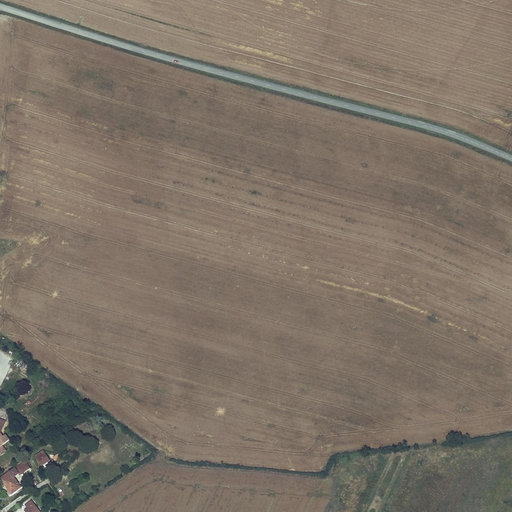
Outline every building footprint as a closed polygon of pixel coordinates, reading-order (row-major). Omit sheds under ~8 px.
[(0,428),(2,429),(5,422),(0,419),(0,457),(6,452),(2,446),(9,441),(6,436),(3,438),(1,434),(0,433),(0,428)] [(44,452),(36,457),(41,466),(49,461),(44,452)] [(30,470),(25,463),(20,467),(23,471),(24,473),(30,470)] [(20,488),(13,477),(18,474),(15,470),(3,478),(6,483),(4,485),(10,494),(20,488)] [(35,494),(32,490),(25,494),(29,499),(35,494)] [(25,511),(39,511),(31,502),(26,506),(28,509),(25,511)]
